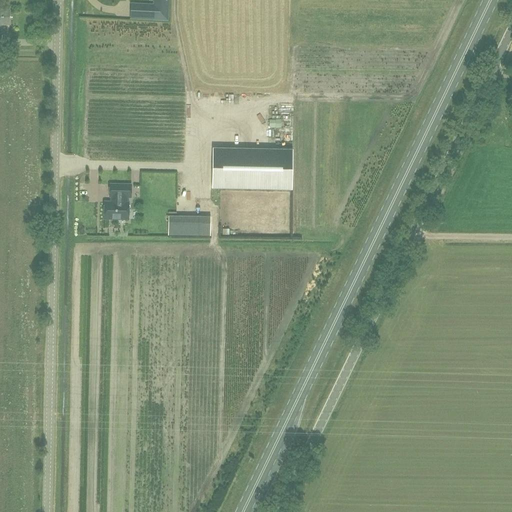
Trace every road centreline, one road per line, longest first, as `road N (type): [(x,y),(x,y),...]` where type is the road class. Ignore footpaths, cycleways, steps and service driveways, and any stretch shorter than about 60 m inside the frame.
road 1 (primary): [(244,511),(491,0)]
road 2 (unclassified): [(277,511),(511,28)]
road 3 (unclassified): [(45,511),(58,0)]
